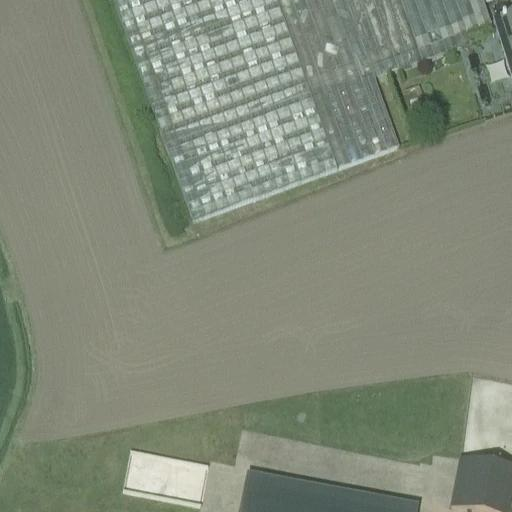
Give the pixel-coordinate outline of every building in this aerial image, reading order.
[(110,0),(192,224),(398,150),(374,83),(457,53),(470,48),(466,37),(491,27),(482,5),(499,0),(110,0)] [(511,15),(492,22),(511,87),(511,15)] [(417,90),(396,98),(407,130),(429,123),(417,90)] [(122,493),(200,506),(206,467),(128,455),(122,493)] [(509,511),(511,498),(511,472),(459,462),(449,511),(452,511),(509,511)] [(416,511),(417,510),(245,478),(239,511),(416,511)]
